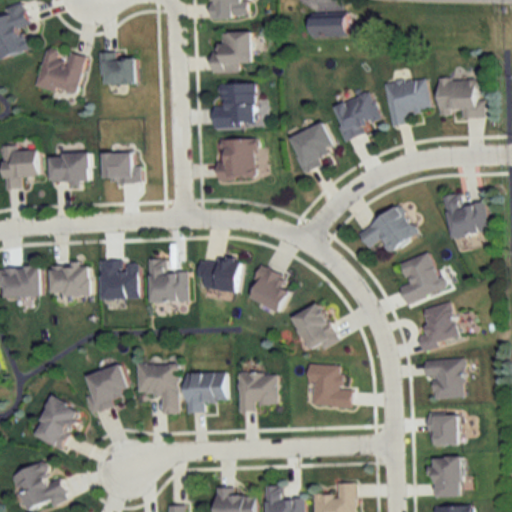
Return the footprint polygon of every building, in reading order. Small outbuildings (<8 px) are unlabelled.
[(249,18),(248,0),(214,0),(215,18),(249,18)] [(0,58),(0,60),(35,48),(28,27),(31,25),(24,2),(6,8),(8,16),(0,18),(0,58)] [(348,18),(313,18),(313,37),(348,37),(348,18)] [(242,72),(241,64),(254,63),(253,32),(223,33),(223,62),(214,62),(214,73),(242,72)] [(87,58),(48,48),(38,86),(77,96),(87,58)] [(137,84),(137,58),(118,58),(118,53),(103,53),(103,84),(137,84)] [(426,77),(386,85),(394,126),(411,123),(409,113),(432,108),(426,77)] [(440,80),(441,118),(485,117),(485,99),(478,99),(478,79),(440,80)] [(257,84),(217,84),(217,127),(257,127),(257,84)] [(335,106),(348,137),(384,123),(372,92),(335,106)] [(320,158),(337,150),(325,123),(291,138),(306,173),(324,165),(320,158)] [(218,140),(218,181),(257,181),(257,139),(218,140)] [(40,149),(20,150),(20,145),(4,146),(5,189),(23,188),(22,176),(41,176),(40,149)] [(91,183),(91,154),(52,154),(52,183),(91,183)] [(444,198),(455,240),(492,230),(484,202),(464,207),(460,193),(444,198)] [(359,234),(370,250),(384,241),(392,254),(419,235),(400,207),(359,234)] [(411,284),(402,287),(409,305),(445,291),(431,253),(403,263),(411,284)] [(243,264),(205,259),(201,287),(239,292),(243,264)] [(151,260),(152,303),(190,302),(189,272),(169,272),(169,260),(151,260)] [(92,266),(52,266),(52,296),(92,295),(92,266)] [(284,310),(291,291),(284,288),(288,276),(261,266),(250,299),(284,310)] [(0,288),(5,288),(5,297),(43,297),(43,268),(0,267),(0,288)] [(453,302),(425,309),(431,334),(421,336),(424,349),(463,340),(453,302)] [(295,318),(315,354),(340,339),(320,304),(295,318)] [(428,378),(434,378),(435,399),(467,397),(465,359),(427,360),(428,378)] [(180,414),(181,364),(140,364),(139,394),(164,394),(163,414),(180,414)] [(343,365),(310,364),(310,384),(314,384),(313,406),(353,407),(354,389),(343,389),(343,365)] [(133,397),(123,365),(89,376),(95,396),(88,397),(92,409),(133,397)] [(189,373),(189,413),(206,413),(206,402),(228,402),(228,373),(189,373)] [(279,409),(279,373),(240,373),(240,409),(279,409)] [(35,435),(64,449),(82,410),(53,397),(35,435)] [(463,498),(463,457),(436,457),(436,498),(463,498)] [(16,474),(29,511),(34,511),(70,499),(62,479),(56,481),(49,462),(16,474)] [(357,511),(357,484),(340,484),(340,495),(315,495),(314,511),(357,511)] [(268,487),(268,511),(306,511),(306,499),(285,500),(285,486),(268,487)] [(258,511),(258,497),(236,497),(236,488),(218,488),(218,511),(258,511)]
